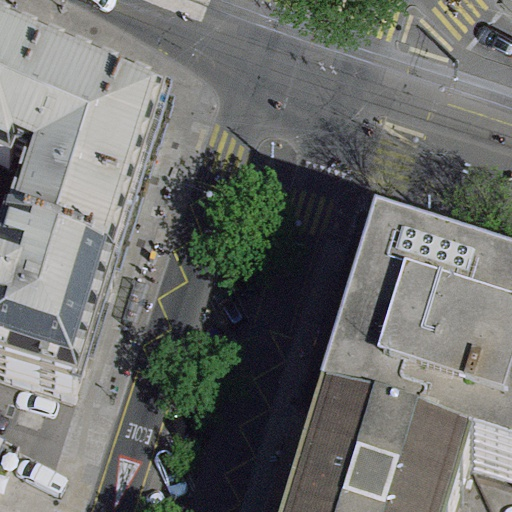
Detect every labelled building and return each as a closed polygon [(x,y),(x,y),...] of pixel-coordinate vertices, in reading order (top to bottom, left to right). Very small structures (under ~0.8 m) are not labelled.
[(0,186),(27,197),(8,257),(112,289),(153,166),(164,122),(95,93),(0,52),(0,186)] [(0,186),(0,254),(8,257),(27,197),(0,186)] [(0,283),(8,257),(0,254),(0,283)] [(511,486),(511,297),(497,293),(420,269),(378,255),(327,428),(474,474),(511,486)] [(112,289),(8,257),(0,283),(0,380),(76,404),(98,342),(112,289)] [(461,511),(474,474),(327,428),(299,511),(461,511)]
